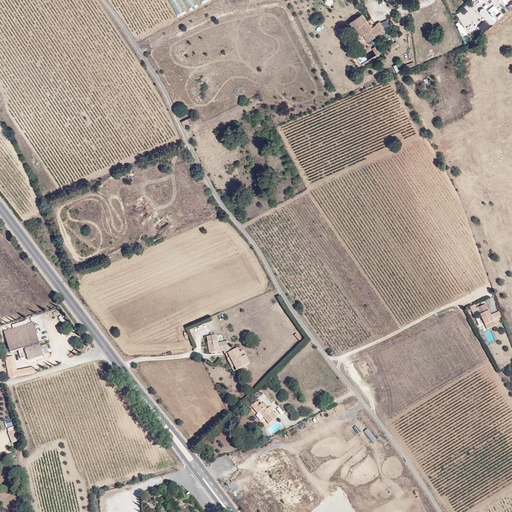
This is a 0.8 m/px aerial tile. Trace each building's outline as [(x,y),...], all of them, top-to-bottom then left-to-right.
[(464,7),(460,10),(464,15),(468,11),(464,7)] [(360,30),(371,23),(375,31),(378,30),(370,16),(356,24),(360,30)] [(478,27),(483,32),(490,26),(484,20),(478,27)] [(378,38),(391,31),(388,24),(383,27),(378,30),(375,31),(371,23),(360,30),(364,39),(366,37),(371,44),(379,39),(378,38)] [(398,49),(395,43),(388,47),(391,53),(398,49)] [(379,56),(375,49),(370,52),(374,59),(379,56)] [(190,126),(186,120),(181,123),(183,129),(190,126)] [(133,174),(130,168),(125,170),(128,177),(133,174)] [(469,312),(470,314),(477,310),(474,304),(469,306),(470,307),(466,309),(467,312),(469,312)] [(488,310),(480,313),(485,323),(490,321),(491,324),(502,319),(498,311),(490,314),(488,310)] [(44,356),(33,323),(11,329),(10,327),(5,328),(5,331),(3,332),(10,354),(24,349),(28,361),(44,356)] [(233,351),(229,342),(218,344),(216,336),(206,338),(210,354),(222,351),(226,358),(229,356),(237,371),(235,372),(238,377),(249,371),(247,367),(251,366),(249,361),(248,361),(245,356),(244,356),(242,352),(240,353),(238,349),(233,351)] [(237,371),(229,356),(226,358),(233,373),(235,372),(237,371)] [(366,358),(357,361),(363,378),(372,374),(366,358)] [(277,416),(268,405),(266,407),(259,399),(251,406),(260,415),(261,414),(269,423),(277,416)] [(11,443),(19,441),(15,429),(7,432),(11,443)]
